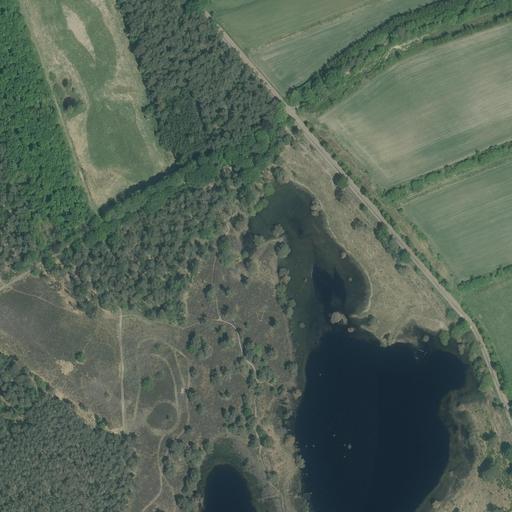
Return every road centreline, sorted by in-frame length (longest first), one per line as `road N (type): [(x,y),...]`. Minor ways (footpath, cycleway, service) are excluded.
road 1 (track): [(511,415),(471,322),(194,0)]
road 2 (track): [(288,115),(0,290)]
road 3 (track): [(511,1),(397,38),(288,115)]
road 4 (unknown): [(16,0),(99,230)]
